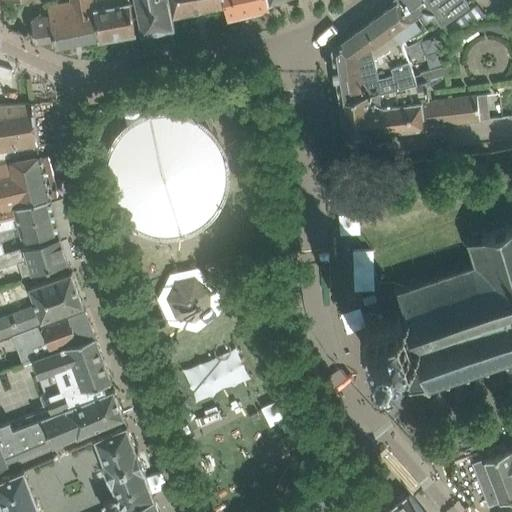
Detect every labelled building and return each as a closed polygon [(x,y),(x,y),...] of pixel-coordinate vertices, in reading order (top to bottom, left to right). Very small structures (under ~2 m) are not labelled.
[(45,16),(33,18),(37,41),(55,38),(57,45),(100,36),(94,0),(72,0),(73,1),(49,5),(50,11),(45,12),(45,16)] [(94,0),(100,36),(101,39),(136,32),(130,0),(129,0),(94,0)] [(135,0),(143,34),(175,28),(172,15),(169,0),(135,0)] [(169,0),(172,15),(226,3),(225,0),(169,0)] [(225,0),(226,3),(228,16),(270,7),(269,3),(268,0),(225,0)] [(334,48),(342,101),(381,92),(381,93),(427,80),(457,72),(454,63),(415,74),(410,60),(403,41),(419,33),(420,35),(442,24),(443,23),(436,12),(429,17),(425,11),(412,19),(400,0),(397,0),(399,1),(334,48)] [(466,0),(400,0),(412,19),(425,11),(429,17),(436,12),(443,23),(469,5),(466,0)] [(381,92),(342,101),(341,101),(345,135),(481,119),(491,118),(488,95),(430,101),(427,80),(381,93),(381,92)] [(34,102),(0,105),(0,150),(39,144),(36,120),(34,103),(34,102)] [(0,210),(51,198),(41,154),(10,160),(0,162),(0,210)] [(51,198),(0,210),(0,253),(5,252),(0,232),(0,231),(18,227),(23,242),(59,231),(51,198)] [(399,287),(396,286),(393,289),(391,290),(399,314),(373,322),(371,317),(366,318),(367,324),(366,325),(366,326),(361,327),(363,333),(369,331),(378,356),(372,358),(374,364),(380,362),(380,363),(381,363),(383,369),(389,367),(387,361),(400,356),(405,371),(402,372),(403,376),(406,375),(410,388),(409,391),(412,393),(414,390),(428,385),(429,390),(433,389),(432,384),(448,379),(449,384),(453,383),(451,378),(468,373),(469,378),(473,377),(471,372),(487,368),(488,373),(493,371),(491,366),(507,361),(510,370),(506,371),(507,375),(511,373),(511,374),(511,224),(488,233),(484,229),(481,233),(484,235),(472,239),(465,236),(463,240),(469,243),(475,259),(471,260),(472,263),(460,267),(459,264),(455,265),(456,268),(445,272),(444,269),(440,270),(441,273),(430,277),(429,275),(425,276),(426,278),(415,282),(414,280),(410,281),(411,284),(399,287)] [(34,271),(49,267),(68,261),(60,235),(5,252),(0,253),(0,266),(20,261),(24,275),(34,272),(34,271)] [(222,281),(199,264),(171,269),(159,294),(170,321),(198,328),(222,311),(222,281)] [(0,317),(0,336),(44,320),(44,319),(84,304),(73,271),(31,286),(37,303),(0,317)] [(35,359),(77,343),(96,335),(86,308),(15,336),(24,363),(35,359)] [(96,335),(77,343),(82,355),(101,348),(96,335)] [(77,343),(35,359),(40,373),(43,372),(48,395),(50,408),(51,408),(53,414),(87,400),(83,389),(95,385),(112,380),(107,366),(101,348),(82,355),(77,343)] [(0,467),(9,464),(9,463),(54,444),(54,445),(79,434),(79,435),(124,416),(114,389),(87,400),(53,414),(43,418),(40,411),(11,422),(0,426),(0,467)] [(96,439),(96,440),(97,442),(98,442),(105,463),(104,463),(113,484),(114,484),(118,497),(104,502),(107,511),(121,511),(155,498),(154,495),(145,472),(146,472),(145,469),(138,451),(137,451),(129,428),(128,425),(125,426),(125,427),(99,438),(99,437),(96,439)] [(485,457),(472,462),(488,506),(502,501),(511,496),(511,450),(511,451),(510,449),(486,459),(485,457)] [(0,511),(41,511),(25,470),(25,469),(22,471),(0,480),(0,511)] [(424,511),(410,494),(386,511),(424,511)] [(160,511),(155,498),(121,511),(160,511)]
